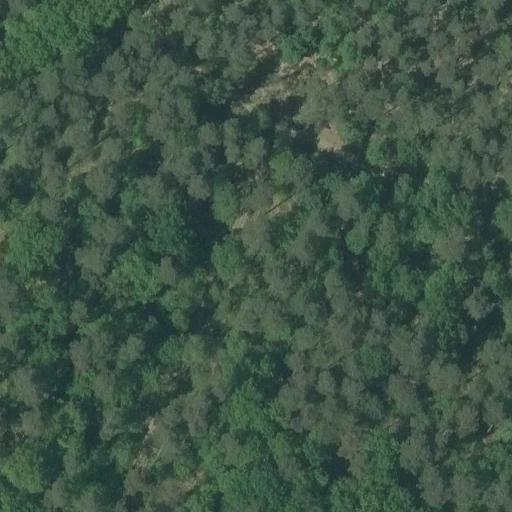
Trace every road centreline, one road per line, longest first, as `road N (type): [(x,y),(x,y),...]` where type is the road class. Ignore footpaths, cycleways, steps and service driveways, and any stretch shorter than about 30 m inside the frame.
road 1 (track): [(107,511),(252,118)]
road 2 (track): [(252,118),(511,216)]
road 3 (track): [(125,0),(174,61),(252,118)]
